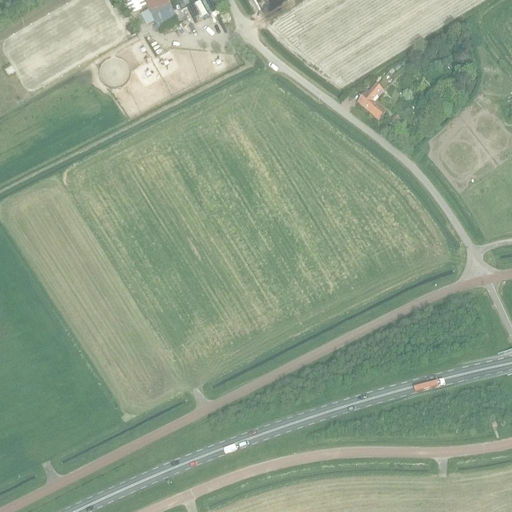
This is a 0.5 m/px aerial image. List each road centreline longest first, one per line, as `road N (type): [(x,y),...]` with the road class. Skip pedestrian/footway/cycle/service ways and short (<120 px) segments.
road 1 (unclassified): [(2,511),(402,311),(485,278)]
road 2 (primary): [(72,511),(300,420),(511,363)]
road 3 (unclassified): [(485,278),(417,173),(261,51),(229,0)]
road 4 (unclassified): [(154,511),(261,469),(335,453),(511,442)]
